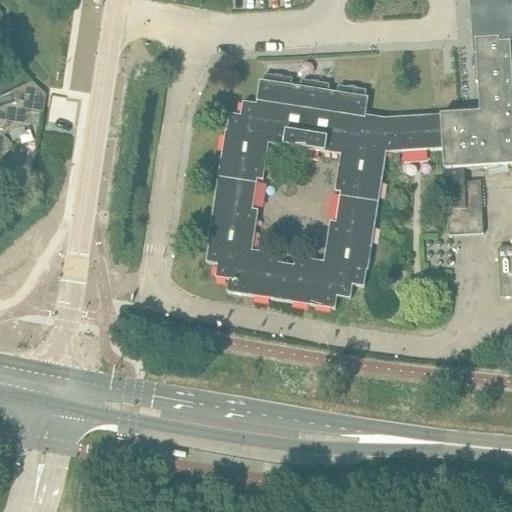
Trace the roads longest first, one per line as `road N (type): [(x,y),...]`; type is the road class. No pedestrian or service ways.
road 1 (tertiary): [(454,446),(59,371)]
road 2 (tertiary): [(62,405),(320,451),(454,446)]
road 3 (unclassified): [(115,0),(59,371)]
